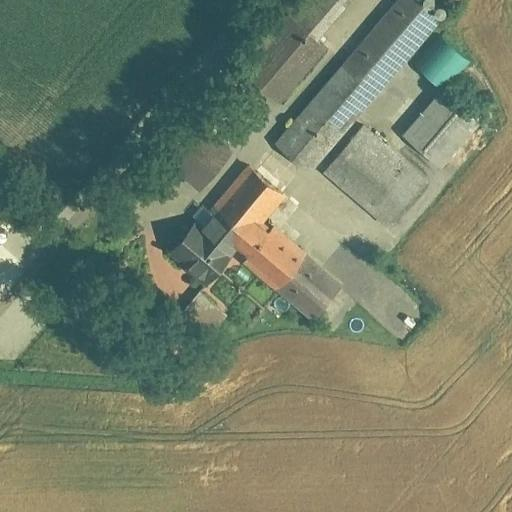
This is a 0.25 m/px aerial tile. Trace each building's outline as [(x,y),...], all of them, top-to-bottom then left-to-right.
[(426,0),(399,0),(281,138),(313,166),(348,126),(350,127),(446,16),(426,0)] [(301,0),(290,14),(317,37),(348,0),(301,0)] [(241,64),(284,99),(329,46),(317,37),(290,14),(286,11),(241,64)] [(443,37),(420,68),(448,89),(471,59),(443,37)] [(481,120),(445,88),(405,134),(442,166),(481,120)] [(233,145),(193,110),(159,148),(200,183),(233,145)] [(368,124),(330,167),(393,220),(430,176),(368,124)] [(287,194),(251,162),(213,205),(217,208),(249,236),(265,218),(287,194)] [(203,214),(171,250),(213,287),(247,249),(252,254),(259,245),(249,236),(217,208),(208,218),(203,214)] [(252,254),(247,259),(314,319),(346,282),(279,223),(275,227),(265,218),(249,236),(259,245),(252,254)] [(200,290),(181,311),(208,335),(227,314),(200,290)]
